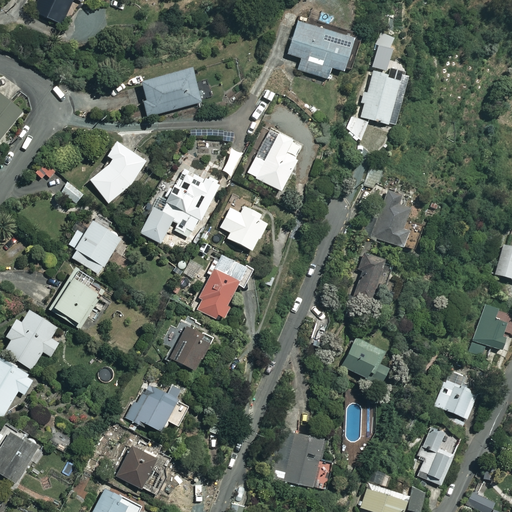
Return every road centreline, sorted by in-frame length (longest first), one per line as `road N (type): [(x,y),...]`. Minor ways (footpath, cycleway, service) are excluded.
road 1 (residential): [(219,511),(337,208)]
road 2 (residential): [(0,189),(46,105),(38,88),(0,64)]
road 3 (residential): [(511,379),(443,511)]
